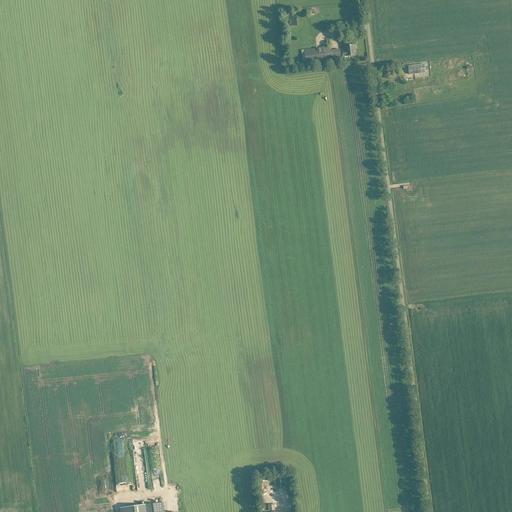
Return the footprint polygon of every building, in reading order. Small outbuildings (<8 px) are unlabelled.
[(316,48),(304,50),(306,64),(341,60),(339,49),(332,50),(331,47),(331,45),(326,45),(327,47),(320,48),(316,48)] [(345,46),(346,51),(342,52),(342,57),(354,55),(353,49),(355,49),(354,45),(345,46)] [(425,64),(413,66),(408,66),(409,74),(425,73),(425,64)] [(268,486),(282,486),(282,477),(268,477),(268,486)] [(265,497),(267,511),(282,509),(281,502),(277,502),(277,495),(265,497)] [(163,511),(162,502),(140,505),(141,511),(163,511)]
